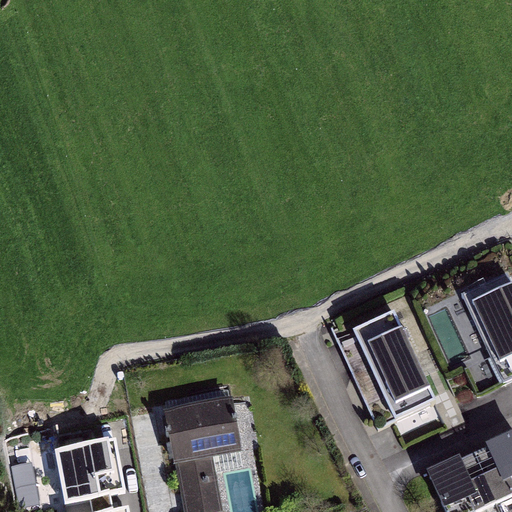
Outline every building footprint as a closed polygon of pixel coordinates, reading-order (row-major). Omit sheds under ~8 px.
[(504,379),(511,375),(511,285),(508,277),(465,296),(504,379)] [(380,431),(437,405),(395,314),(338,340),(380,431)] [(169,422),(186,511),(216,511),(218,511),(208,461),(235,455),(227,411),(169,422)] [(106,440),(48,451),(59,511),(109,511),(120,510),(106,440)] [(511,440),(432,478),(448,511),(473,511),(511,494),(511,440)]
